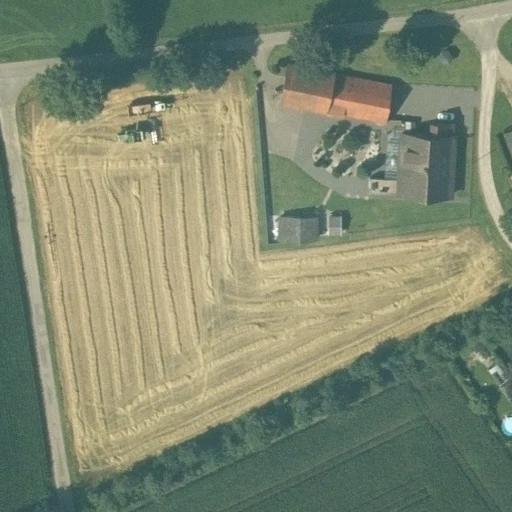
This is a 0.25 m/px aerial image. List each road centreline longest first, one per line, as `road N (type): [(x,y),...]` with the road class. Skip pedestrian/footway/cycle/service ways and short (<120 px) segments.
road 1 (unclassified): [(1,70),(511,8)]
road 2 (track): [(123,511),(435,371),(456,384),(511,468)]
road 3 (residential): [(71,511),(1,70)]
